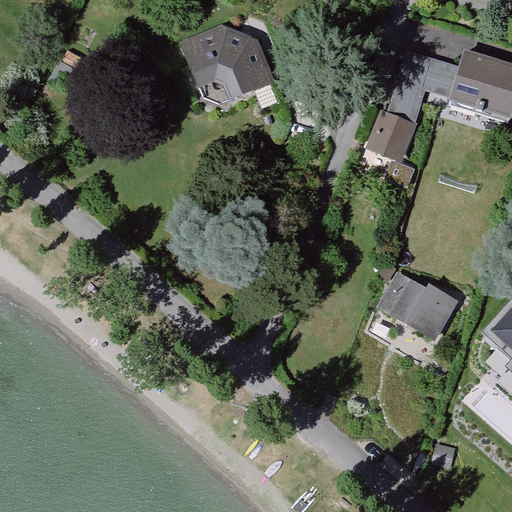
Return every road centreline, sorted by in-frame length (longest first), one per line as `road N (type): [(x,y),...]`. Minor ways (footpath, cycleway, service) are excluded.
road 1 (residential): [(391,28),(252,376)]
road 2 (residential): [(0,159),(252,376)]
road 3 (residential): [(252,376),(409,511)]
road 4 (residential): [(511,65),(391,28)]
